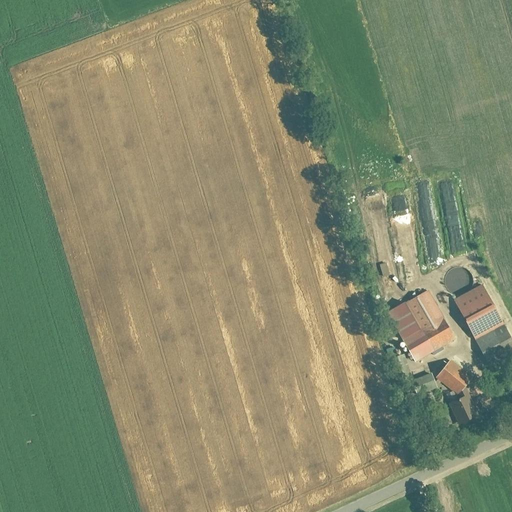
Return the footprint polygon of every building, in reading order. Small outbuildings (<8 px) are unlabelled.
[(445,285),(450,293),(463,298),(473,294),(478,287),(478,276),(474,268),(464,263),(453,265),(445,274),(445,285)] [(446,315),(444,316),(431,292),(407,304),(420,329),(406,336),(419,361),(459,339),(446,315)] [(511,326),(508,320),(475,339),(490,364),(511,351),(511,326)] [(450,361),(437,378),(454,391),(458,395),(464,387),(472,378),(450,361)] [(416,384),(419,397),(438,392),(434,379),(416,384)] [(458,395),(454,391),(447,395),(460,424),(477,416),(464,387),(458,395)]
